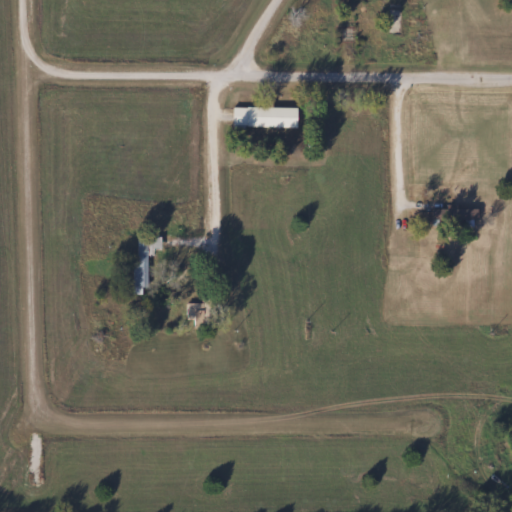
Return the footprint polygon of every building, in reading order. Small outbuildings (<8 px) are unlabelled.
[(339,42),(369,42),(369,18),(365,18),(365,3),(352,3),(352,28),(339,28),(339,42)] [(400,34),(400,8),(385,8),(385,35),(400,34)] [(240,126),(292,127),(292,108),(241,106),(241,115),(231,115),(230,132),(240,132),(240,126)] [(473,224),(474,207),(429,205),(428,214),(421,213),(421,222),(473,224)] [(133,238),(133,261),(129,261),(129,295),(147,295),(148,249),(157,249),(157,238),(133,238)] [(198,305),(184,305),(184,320),(198,320),(198,305)]
